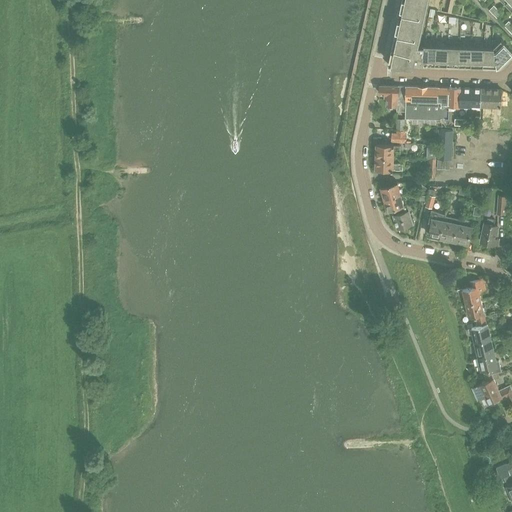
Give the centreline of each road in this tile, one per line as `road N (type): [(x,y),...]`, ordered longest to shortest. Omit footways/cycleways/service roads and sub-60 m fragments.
road 1 (track): [(71,0),(89,401),(82,511)]
road 2 (residential): [(511,279),(492,267),(401,248),(377,233),(359,164),(374,73)]
road 3 (residential): [(374,73),(494,76),(511,67)]
